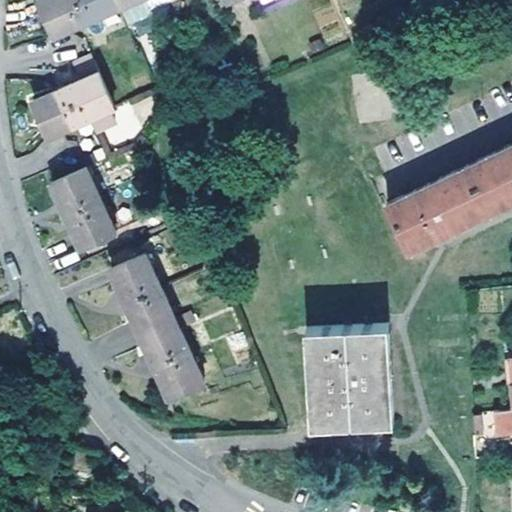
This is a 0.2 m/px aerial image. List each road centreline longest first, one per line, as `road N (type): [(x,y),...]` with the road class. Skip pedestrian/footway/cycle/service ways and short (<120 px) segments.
road 1 (residential): [(0,194),(30,275),(126,444),(215,511)]
road 2 (residential): [(388,173),(511,118)]
